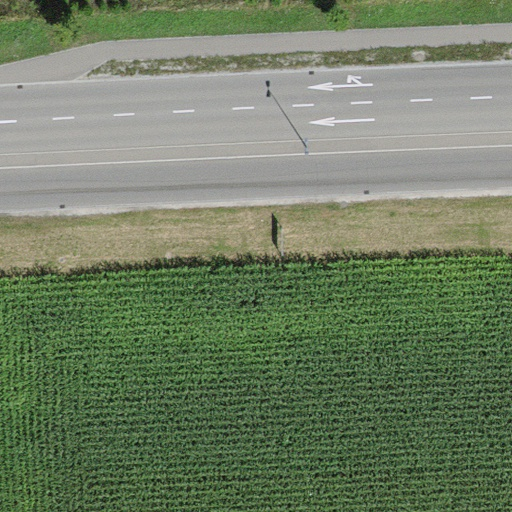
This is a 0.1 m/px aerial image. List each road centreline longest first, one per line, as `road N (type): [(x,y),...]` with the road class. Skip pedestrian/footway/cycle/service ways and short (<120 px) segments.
road 1 (primary): [(511,93),(0,121)]
road 2 (primary): [(0,190),(511,166)]
